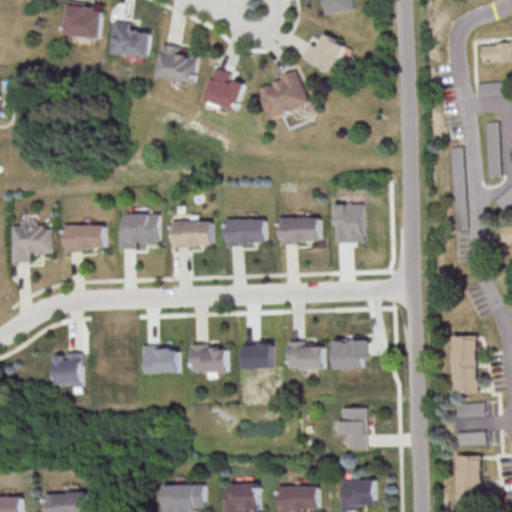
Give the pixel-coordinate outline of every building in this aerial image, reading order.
[(70,0),(67,33),(103,37),(106,9),(88,7),(89,1),(77,0),(70,0)] [(356,10),(354,0),(325,0),(327,13),(356,10)] [(112,52),(151,56),(154,31),(132,29),(133,22),(116,20),(112,52)] [(312,42),(305,57),(335,72),(348,43),(327,33),(321,46),(312,42)] [(485,60),(511,58),(511,41),(484,43),(485,60)] [(160,76),(198,83),(202,57),(182,53),(183,45),(166,43),(160,76)] [(235,73),(219,67),(208,99),(240,110),(249,83),(233,77),(235,73)] [(314,102),(301,71),(261,86),(273,118),(314,102)] [(479,95),(506,94),(506,80),(478,81),(479,95)] [(487,121),(490,176),(501,175),(499,121),(487,121)] [(366,202),(337,203),(338,242),(367,241),(366,202)] [(163,242),(163,213),(124,212),(124,248),(140,248),(140,242),(163,242)] [(282,217),(283,242),(323,241),(323,216),(282,217)] [(229,218),(229,243),(270,243),(269,218),(229,218)] [(216,244),(216,219),(175,220),(176,245),(216,244)] [(15,261),(33,261),(33,252),(56,252),(56,226),(40,226),(40,220),(23,220),(23,224),(15,224),(15,261)] [(69,249),(109,249),(109,224),(68,224),(69,249)] [(482,391),(480,334),(456,335),(458,392),(482,391)] [(367,367),(367,358),(372,358),(372,338),(339,339),(339,368),(367,367)] [(328,368),(328,345),(307,346),(307,341),(292,341),(293,368),(328,368)] [(277,367),(276,343),(248,343),(248,368),(277,367)] [(149,372),(183,371),(182,346),(148,347),(149,372)] [(196,371),(231,370),(231,347),(203,347),(203,349),(195,350),(196,371)] [(86,352),(58,353),(59,385),(86,384),(86,352)] [(458,405),(459,428),(466,428),(465,417),(476,417),(477,431),(460,431),(460,444),(488,443),(488,430),(494,429),(493,403),(458,405)] [(370,406),(343,407),(343,433),(352,433),(352,448),(370,448),(370,406)] [(485,498),(485,455),(461,455),(460,497),(485,498)] [(379,478),(345,479),(346,511),(361,510),(361,504),(380,504),(379,478)] [(167,484),(167,511),(205,511),(209,511),(208,483),(167,484)] [(233,483),(234,497),(226,497),(226,511),(244,511),(244,509),(263,509),(263,483),(233,483)] [(323,510),(322,485),(281,485),(282,506),(290,506),(290,510),(323,510)] [(0,511),(25,511),(25,495),(0,496),(0,511)]
